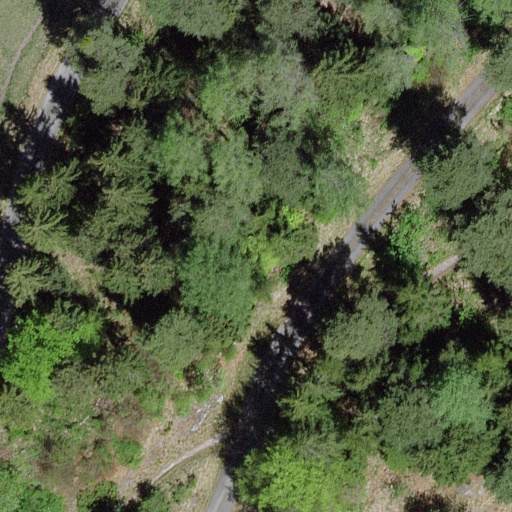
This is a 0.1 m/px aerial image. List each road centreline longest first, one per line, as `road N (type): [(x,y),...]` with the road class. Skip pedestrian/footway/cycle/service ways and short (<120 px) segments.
road 1 (track): [(511,53),(311,298),(276,360),(220,511)]
road 2 (track): [(0,313),(50,127),(116,0)]
